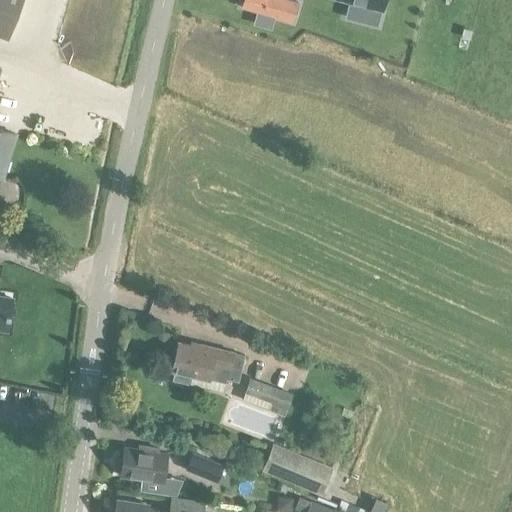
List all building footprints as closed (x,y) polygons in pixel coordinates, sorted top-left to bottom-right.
[(0,0),(0,16),(13,22),(14,20),(21,0),(0,0)] [(289,0),(242,0),(241,7),(257,12),(252,24),(271,30),(274,17),(292,22),(298,2),(289,0)] [(348,0),(349,0),(381,9),(383,9),(385,0),(348,0)] [(0,176),(2,177),(15,133),(0,128),(0,176)] [(0,328),(6,329),(11,298),(0,296),(0,328)] [(177,340),(170,370),(174,371),(172,380),(224,391),(226,383),(227,380),(238,383),(245,356),(233,353),(233,351),(191,341),(191,344),(177,340)] [(284,414),(286,408),(287,408),(292,392),(248,377),(243,393),(244,393),(242,399),(284,414)] [(223,431),(242,432),(243,414),(224,413),(223,431)] [(337,451),(341,437),(332,434),(328,448),(337,451)] [(272,444),(262,469),(320,493),(331,467),(272,444)] [(118,460),(117,468),(118,470),(120,471),(120,475),(154,480),(164,482),(167,459),(158,457),(159,448),(138,445),(138,448),(124,446),(122,459),(120,459),(118,460)] [(187,468),(216,481),(223,466),(193,453),(187,468)] [(203,511),(205,500),(170,495),(168,508),(147,505),(147,503),(116,498),(114,511),(203,511)] [(341,500),(338,508),(346,511),(349,503),(341,500)] [(342,511),(313,501),(308,511),(342,511)]
